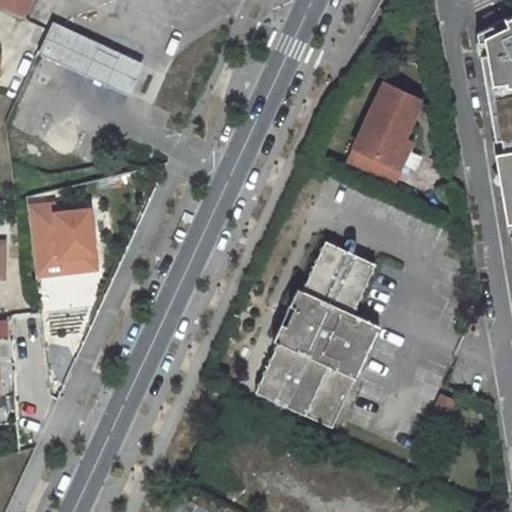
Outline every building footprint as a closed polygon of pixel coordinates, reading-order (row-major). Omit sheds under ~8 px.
[(0,0),(0,5),(26,17),(34,0),(0,0)] [(511,16),(505,20),(507,26),(495,32),(492,26),(477,33),(495,141),(501,140),(511,202),(511,234),(511,235),(511,240),(511,16)] [(507,26),(505,20),(492,26),(495,32),(507,26)] [(50,26),(39,52),(128,92),(139,66),(50,26)] [(383,84),(346,161),(373,173),(380,160),(389,165),(410,122),(419,101),(383,84)] [(410,122),(389,165),(398,169),(411,141),(406,139),(414,124),(410,122)] [(511,202),(501,140),(495,141),(503,196),(511,235),(511,234),(511,202)] [(373,173),(392,182),(398,169),(389,165),(380,160),(373,173)] [(25,199),(33,268),(59,265),(58,250),(93,246),(87,201),(52,205),(51,195),(25,199)] [(290,308),(282,325),(278,323),(270,341),(274,343),(251,393),(328,429),(375,326),(349,314),(370,264),(321,241),(298,291),(294,288),(286,306),(290,308)] [(58,250),(59,265),(94,261),(93,246),(58,250)] [(450,417),(457,398),(440,392),(433,411),(450,417)]
